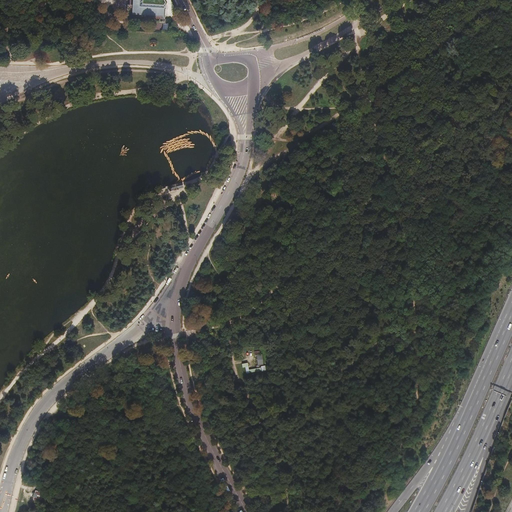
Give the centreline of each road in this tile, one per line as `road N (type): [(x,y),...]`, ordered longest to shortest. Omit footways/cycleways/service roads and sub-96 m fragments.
road 1 (track): [(511,68),(258,304),(228,323),(175,335)]
road 2 (track): [(352,0),(369,116),(406,235),(417,411)]
road 3 (tertiary): [(247,511),(186,393),(174,310)]
road 4 (tertiary): [(243,151),(174,310)]
road 5 (trunk): [(472,402),(392,511)]
road 6 (trunk): [(472,402),(419,511)]
